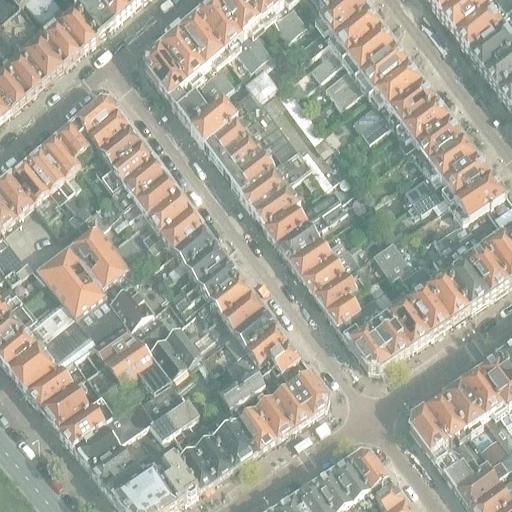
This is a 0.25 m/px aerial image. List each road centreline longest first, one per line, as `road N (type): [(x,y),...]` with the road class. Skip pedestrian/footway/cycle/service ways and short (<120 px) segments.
road 1 (residential): [(112,67),(369,419)]
road 2 (residential): [(390,0),(511,168)]
road 3 (residential): [(225,511),(369,419)]
road 4 (residential): [(369,419),(511,325)]
road 5 (residential): [(112,67),(0,161)]
